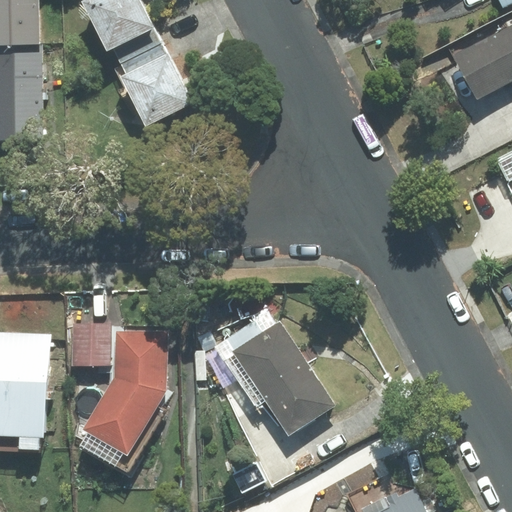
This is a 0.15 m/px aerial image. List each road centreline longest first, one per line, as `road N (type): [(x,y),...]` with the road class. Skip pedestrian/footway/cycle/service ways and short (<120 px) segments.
road 1 (residential): [(0,239),(377,224)]
road 2 (residential): [(511,477),(377,224)]
road 3 (residential): [(377,224),(258,0)]
